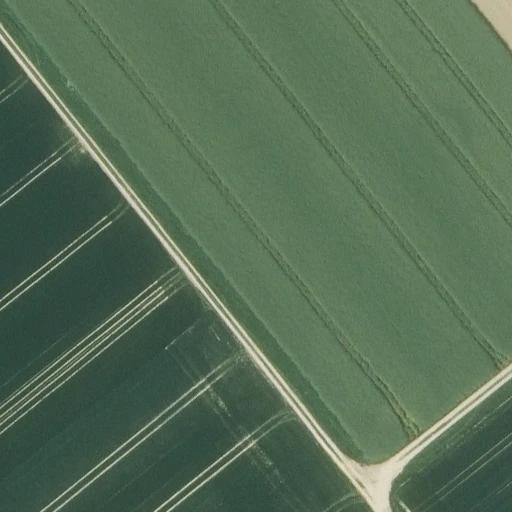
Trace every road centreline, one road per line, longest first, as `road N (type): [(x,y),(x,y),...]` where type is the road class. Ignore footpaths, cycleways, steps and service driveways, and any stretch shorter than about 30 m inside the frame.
road 1 (track): [(376,511),(0,37)]
road 2 (track): [(511,370),(361,492)]
